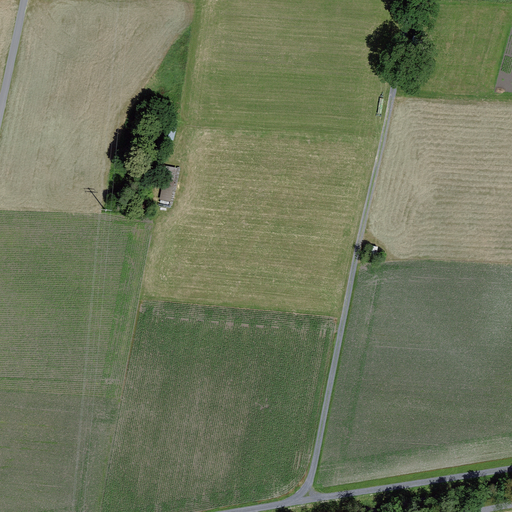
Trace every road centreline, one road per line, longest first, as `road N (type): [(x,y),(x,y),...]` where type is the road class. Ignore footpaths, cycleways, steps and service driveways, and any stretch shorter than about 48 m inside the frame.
road 1 (track): [(412,0),(306,499)]
road 2 (track): [(511,467),(233,511)]
